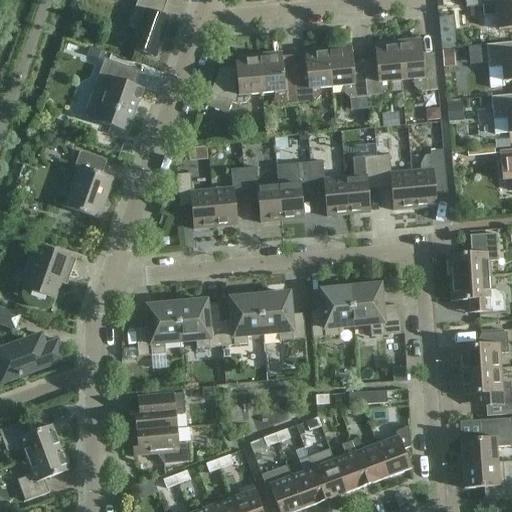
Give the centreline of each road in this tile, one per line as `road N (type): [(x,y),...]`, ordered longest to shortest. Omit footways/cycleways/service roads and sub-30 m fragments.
road 1 (residential): [(427,511),(438,483),(417,253),(109,280)]
road 2 (residential): [(109,280),(204,14)]
road 3 (residential): [(204,14),(400,0)]
road 4 (residential): [(94,511),(94,373)]
